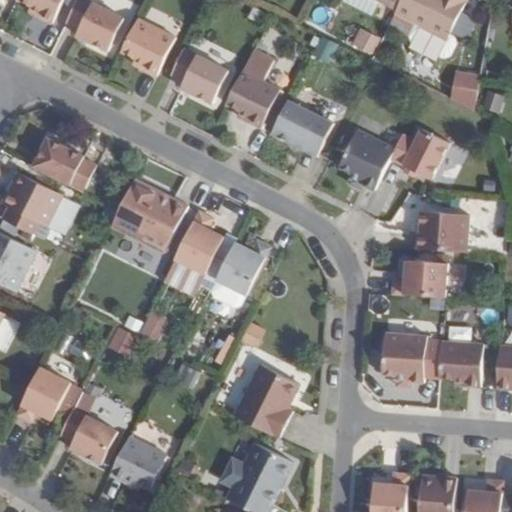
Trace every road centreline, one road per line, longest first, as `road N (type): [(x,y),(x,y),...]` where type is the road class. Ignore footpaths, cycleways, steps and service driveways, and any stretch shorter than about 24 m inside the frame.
road 1 (residential): [(346,417),(357,283),(316,222),(19,75)]
road 2 (residential): [(346,417),(511,429)]
